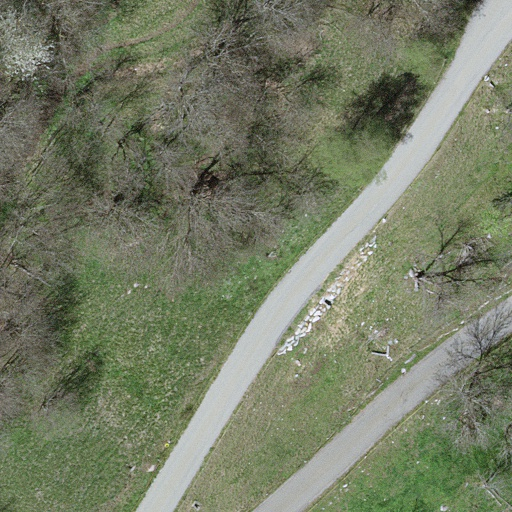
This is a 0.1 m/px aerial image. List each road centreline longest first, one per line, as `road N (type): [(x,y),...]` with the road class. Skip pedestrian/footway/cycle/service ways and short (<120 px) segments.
road 1 (unclassified): [(142,511),(296,288),(511,46)]
road 2 (unclassified): [(281,511),(511,326)]
